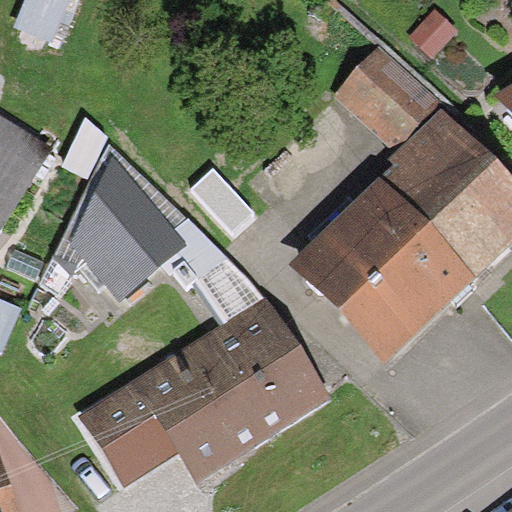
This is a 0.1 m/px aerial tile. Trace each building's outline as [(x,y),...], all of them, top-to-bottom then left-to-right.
[(35,0),(24,41),(67,52),(81,0),(35,0)] [(425,1),(401,27),(426,50),(450,24),(425,1)] [(430,99),(373,39),(331,78),(388,138),(430,99)] [(382,340),(511,213),(511,177),(443,107),(392,156),(402,166),(340,227),(330,217),(301,246),(302,275),(316,291),(326,282),(382,340)] [(0,230),(52,144),(0,112),(0,230)] [(188,292),(195,288),(225,331),(272,303),(189,217),(176,228),(112,151),(76,238),(126,297),(165,265),(188,292)] [(214,169),(191,189),(233,236),(256,215),(214,169)] [(0,351),(21,308),(0,298),(0,351)] [(142,386),(173,439),(189,465),(322,386),(272,303),(225,331),(183,355),(175,340),(130,367),(142,386)] [(173,439),(142,386),(127,394),(116,375),(74,400),(117,472),(173,439)] [(0,511),(12,511),(0,474),(0,511)]
